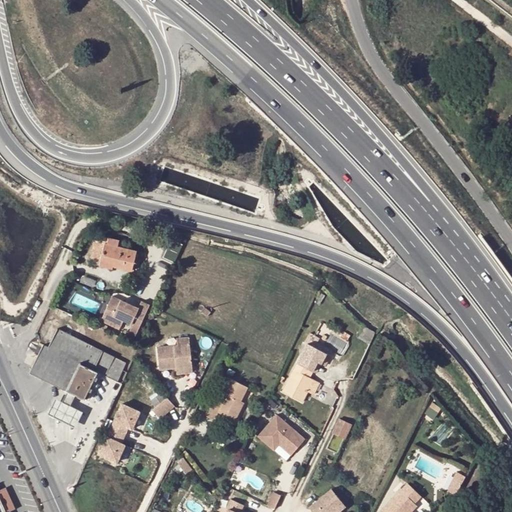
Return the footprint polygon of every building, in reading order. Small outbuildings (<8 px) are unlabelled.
[(107,244),(103,261),(116,264),(115,267),(134,272),(139,252),(120,247),(121,241),(111,238),(109,245),(107,244)] [(114,270),(115,267),(116,264),(103,261),(102,267),(114,270)] [(114,298),(104,322),(123,331),(127,321),(136,325),(132,335),(139,337),(152,306),(144,302),(141,309),(114,298)] [(32,373),(69,392),(77,396),(86,400),(100,373),(119,383),(128,363),(60,330),(51,348),(46,346),(32,373)] [(158,350),(160,372),(177,371),(193,369),(190,340),(177,342),(178,348),(158,350)] [(302,354),(318,363),(323,365),(328,354),(308,344),(302,354)] [(247,385),(227,375),(220,390),(228,393),(223,403),(213,398),(205,415),(216,420),(220,413),(234,420),(239,410),(235,408),(239,399),(247,385)] [(318,383),(314,380),(308,391),(312,393),(318,383)] [(64,402),(71,407),(77,396),(69,392),(64,402)] [(151,400),(156,406),(165,398),(160,393),(151,400)] [(159,409),(154,413),(161,421),(176,409),(167,399),(158,408),(159,409)] [(235,408),(239,410),(244,401),(239,399),(235,408)] [(71,407),(64,402),(58,400),(50,415),(76,428),(84,413),(71,407)] [(123,464),(143,410),(121,401),(101,455),(123,464)] [(277,415),(259,436),(272,448),(279,439),(294,452),(305,439),(277,415)] [(351,424),(340,418),(332,433),(344,438),(351,424)] [(279,439),(272,448),(275,450),(279,444),(292,454),(294,452),(279,439)] [(195,466),(185,453),(181,461),(188,471),(195,466)] [(466,478),(457,473),(447,492),(455,497),(466,478)] [(411,502),(418,495),(408,484),(381,511),(408,511),(414,504),(411,502)] [(331,488),(309,507),(313,511),(329,511),(334,508),(338,511),(345,505),(331,488)] [(6,489),(0,491),(0,498),(6,511),(9,511),(15,510),(6,489)] [(269,505),(276,508),(282,495),(274,492),(269,505)] [(411,502),(414,504),(420,497),(418,495),(411,502)] [(232,499),(226,511),(242,511),(246,505),(232,499)]
